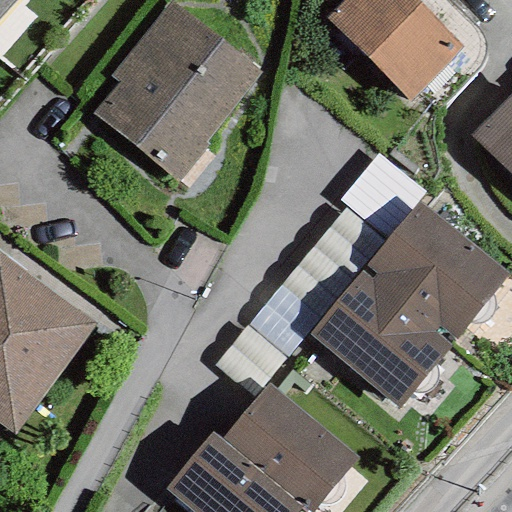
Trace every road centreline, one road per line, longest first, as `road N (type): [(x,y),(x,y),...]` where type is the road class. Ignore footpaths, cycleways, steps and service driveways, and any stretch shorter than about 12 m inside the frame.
road 1 (residential): [(67,511),(171,357),(169,295),(13,157)]
road 2 (residential): [(511,236),(454,184),(439,143),(450,101),(511,38)]
road 3 (unknown): [(169,295),(315,149)]
